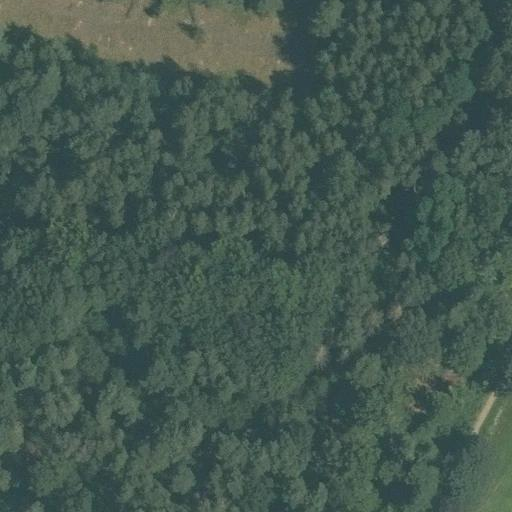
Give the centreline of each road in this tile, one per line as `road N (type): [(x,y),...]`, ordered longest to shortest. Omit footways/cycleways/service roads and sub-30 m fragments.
road 1 (track): [(340,0),(313,42),(77,0)]
road 2 (track): [(437,511),(511,364)]
